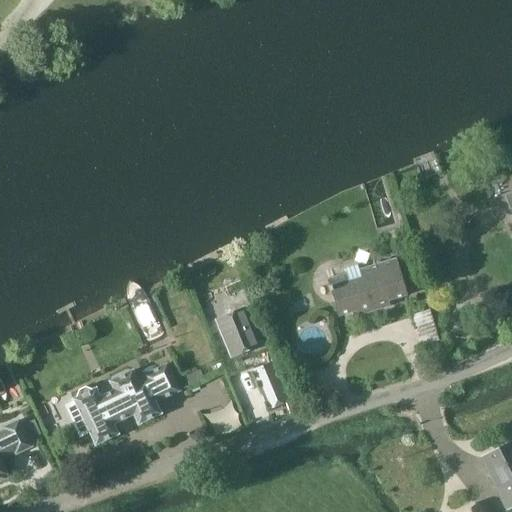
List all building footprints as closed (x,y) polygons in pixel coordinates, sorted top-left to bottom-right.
[(436,232),(415,239),(430,289),(447,283),(442,267),(446,265),(436,232)] [(346,274),(327,280),(339,317),(357,311),(359,317),(390,307),(390,304),(408,298),(396,258),(359,270),(357,265),(344,269),(346,274)] [(216,321),(232,358),(260,347),(244,309),(216,321)] [(273,362),(252,371),(268,411),(289,403),(273,362)] [(134,414),(139,423),(138,424),(139,425),(141,424),(160,415),(162,414),(161,413),(160,413),(156,403),(180,392),(167,365),(144,376),(146,379),(138,382),(134,373),(134,372),(133,371),(132,372),(113,381),(112,381),(111,382),(112,383),(116,391),(101,398),(97,390),(97,389),(95,389),(95,390),(93,391),(93,390),(86,387),(80,390),(77,397),(78,398),(76,399),(75,399),(74,399),(75,401),(84,420),(74,425),(80,438),(90,433),(96,444),(95,444),(96,446),(98,445),(117,435),(117,436),(119,435),(118,433),(117,434),(113,425),(134,414)] [(32,447),(19,421),(4,429),(5,431),(0,433),(0,477),(7,475),(0,460),(0,459),(15,452),(16,455),(32,447)] [(511,441),(480,457),(507,511),(509,511),(511,511),(511,441)] [(488,511),(479,501),(465,511),(488,511)]
